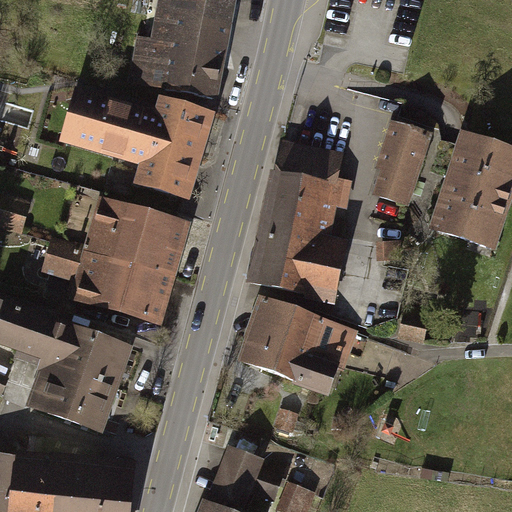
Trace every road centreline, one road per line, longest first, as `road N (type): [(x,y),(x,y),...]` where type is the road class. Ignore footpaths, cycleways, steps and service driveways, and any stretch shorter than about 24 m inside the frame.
road 1 (tertiary): [(156,511),(288,0)]
road 2 (unknown): [(171,454),(8,419)]
